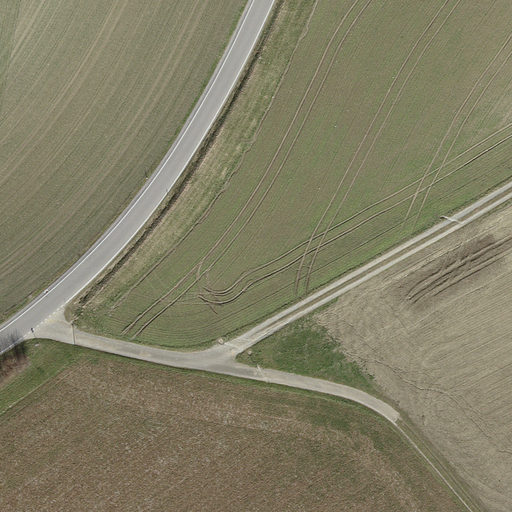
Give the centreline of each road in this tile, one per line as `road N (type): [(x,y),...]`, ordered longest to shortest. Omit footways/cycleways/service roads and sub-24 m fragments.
road 1 (track): [(37,319),(67,334),(344,388),(394,413),(478,511)]
road 2 (tertiary): [(0,344),(130,229),(193,134),(261,0)]
road 3 (track): [(511,189),(212,362)]
